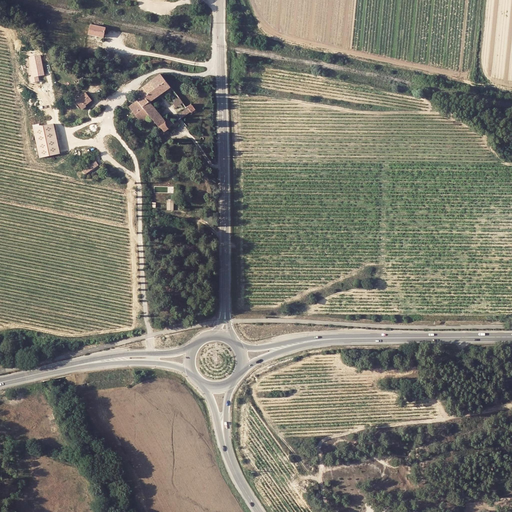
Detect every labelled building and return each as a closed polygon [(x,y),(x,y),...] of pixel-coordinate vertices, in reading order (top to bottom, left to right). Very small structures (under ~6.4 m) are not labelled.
[(91,24),(89,34),(103,37),(105,27),(91,24)] [(137,91),(142,97),(137,101),(149,117),(158,128),(160,129),(162,130),(163,132),(168,129),(168,128),(165,125),(165,123),(164,121),(149,102),(170,87),(161,74),(137,91)] [(85,105),(90,100),(85,93),(75,101),(81,109),(85,106),(85,105)] [(183,103),(176,95),(170,99),(176,108),(183,103)] [(149,117),(137,101),(128,107),(141,124),(149,117)] [(191,113),(195,110),(191,104),(186,107),(187,108),(178,114),(180,117),(179,118),(180,119),(191,112),(191,113)] [(175,121),(171,116),(164,121),(165,123),(165,125),(168,128),(177,121),(176,120),(175,121)] [(170,132),(180,125),(177,121),(168,128),(168,129),(170,132)] [(54,123),(33,127),(39,158),(60,153),(54,123)] [(95,161),(82,170),(84,174),(98,165),(95,161)]
